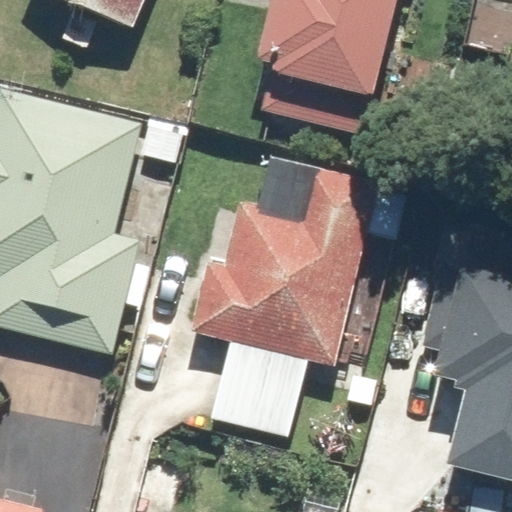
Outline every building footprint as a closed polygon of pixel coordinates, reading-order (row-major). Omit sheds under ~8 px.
[(140,0),(21,0),(121,44),(140,0)] [(258,0),(238,86),(360,115),(386,3),(408,8),(409,0),(258,0)] [(0,339),(104,365),(133,248),(105,241),(131,135),(0,102),(0,339)] [(222,352),(208,432),(286,446),(300,365),(327,370),(359,190),(305,180),(295,236),(250,229),(252,217),(210,209),(186,345),(222,352)] [(511,264),(453,249),(414,401),(445,409),(425,485),(511,507),(511,264)]
